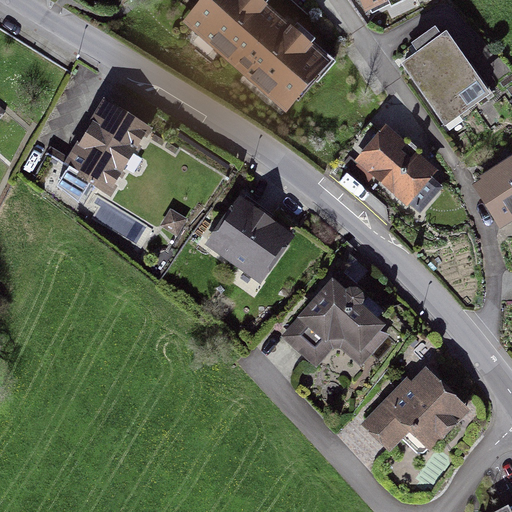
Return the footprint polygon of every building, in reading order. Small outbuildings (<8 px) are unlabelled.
[(287,107),(325,62),(251,0),(214,0),(191,27),(287,107)] [(480,96),(436,37),(396,66),(439,126),(480,96)] [(104,105),(66,170),(109,195),(148,131),(104,105)] [(386,132),(360,162),(407,204),(411,201),(417,207),(436,186),(429,180),(434,175),(386,132)] [(497,236),(511,234),(511,162),(507,155),(463,183),(497,236)] [(288,238),(241,205),(212,245),(259,278),(288,238)] [(381,330),(335,288),(288,338),(315,362),(337,339),(356,357),(381,330)] [(464,412),(426,376),(414,389),(407,383),(368,426),(392,448),(410,428),(431,447),(464,412)]
